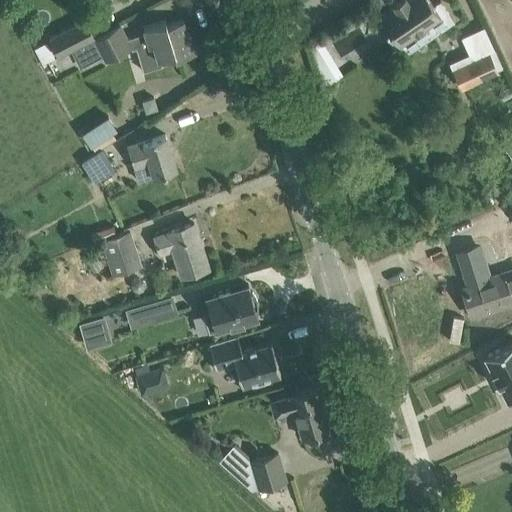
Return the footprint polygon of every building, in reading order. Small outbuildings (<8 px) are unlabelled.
[(394,3),(379,13),(391,31),(386,34),(397,50),(402,47),(405,45),(408,50),(454,19),(440,0),(437,0),(433,3),(431,0),(392,0),(394,3)] [(85,17),(48,36),(58,55),(71,47),(94,35),(85,17)] [(149,42),(135,46),(143,69),(160,64),(158,57),(174,52),(175,57),(195,51),(189,31),(187,32),(183,18),(167,23),(165,18),(143,25),(145,31),(149,42)] [(98,32),(94,35),(71,47),(81,65),(104,53),(106,58),(131,44),(119,21),(98,32)] [(309,45),(320,73),(337,64),(321,38),(309,45)] [(37,45),(42,61),(53,58),(47,42),(37,45)] [(450,66),(460,88),(498,70),(488,48),(486,49),(485,48),(474,53),(475,54),(450,66)] [(120,92),(130,121),(146,116),(136,87),(120,92)] [(142,99),(146,110),(157,106),(153,95),(142,99)] [(108,114),(82,131),(91,144),(117,127),(108,114)] [(511,131),(501,139),(511,157),(511,156),(511,131)] [(143,140),(127,145),(134,165),(135,165),(139,176),(153,172),(154,174),(157,173),(176,167),(165,133),(146,139),(143,140)] [(115,168),(102,146),(83,158),(84,160),(96,180),(115,168)] [(84,160),(75,165),(87,185),(96,180),(84,160)] [(193,220),(174,226),(167,229),(168,231),(154,235),(159,251),(173,247),(181,274),(208,266),(193,220)] [(112,223),(90,231),(93,238),(115,231),(112,223)] [(113,273),(142,263),(130,230),(101,239),(103,245),(98,247),(108,273),(112,272),(113,273)] [(511,267),(487,275),(477,244),(459,250),(471,288),(464,290),(470,310),(485,305),(487,309),(511,300),(511,267)] [(255,308),(257,307),(258,303),(257,300),(256,296),(255,293),(252,290),(250,291),(248,282),(205,295),(210,310),(203,312),(208,330),(257,316),(255,308)] [(128,305),(134,326),(181,314),(176,293),(128,305)] [(130,325),(129,309),(109,311),(111,327),(130,325)] [(102,318),(82,323),(88,344),(108,338),(102,318)] [(208,342),(216,368),(236,363),(241,382),(254,378),(255,383),(269,379),(268,374),(280,371),(271,340),(242,349),(237,333),(208,342)] [(511,344),(484,358),(492,375),(491,375),(496,387),(498,387),(506,404),(511,401),(511,344)] [(148,361),(135,365),(137,371),(135,372),(138,379),(152,376),(148,361)] [(317,385),(297,391),(269,399),(273,417),(295,410),(302,435),(329,427),(317,385)] [(277,449),(251,457),(234,442),(219,459),(252,488),(257,487),(257,486),(285,477),(277,449)]
